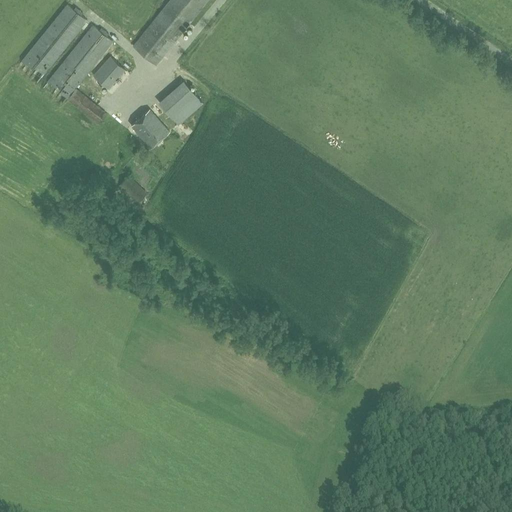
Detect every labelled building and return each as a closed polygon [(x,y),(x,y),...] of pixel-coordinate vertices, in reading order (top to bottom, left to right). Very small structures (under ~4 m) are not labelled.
[(207,0),(170,0),(134,46),(157,64),(207,0)] [(87,20),(67,2),(17,66),(37,82),(87,20)] [(113,40),(94,25),(43,87),(63,102),(66,98),(75,87),(113,40)] [(125,69),(111,56),(94,74),(109,88),(125,69)] [(161,103),(172,116),(196,94),(185,82),(161,103)] [(107,113),(75,87),(66,98),(97,123),(107,113)] [(179,124),(203,102),(196,94),(172,116),(179,124)] [(152,147),(170,132),(151,108),(132,124),(152,147)] [(140,150),(134,155),(143,164),(149,159),(140,150)] [(147,193),(129,175),(119,185),(138,202),(147,193)]
